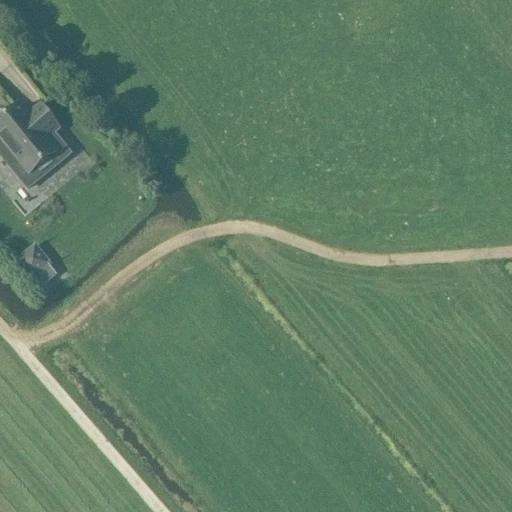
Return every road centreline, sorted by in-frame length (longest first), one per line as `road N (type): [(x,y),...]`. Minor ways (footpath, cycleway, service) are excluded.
road 1 (track): [(511,253),(364,261),(228,227)]
road 2 (track): [(65,324),(20,349),(161,511)]
road 3 (track): [(228,227),(159,253),(65,324)]
